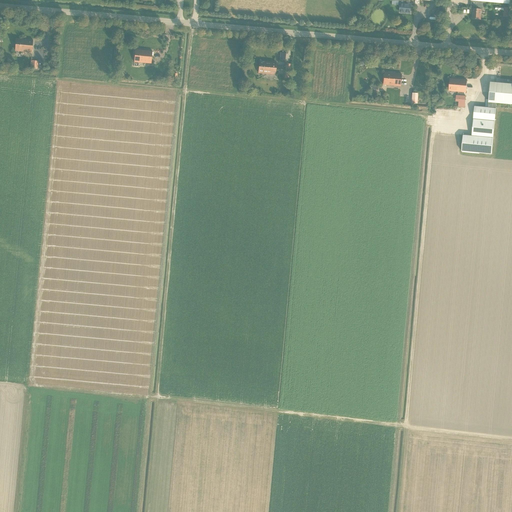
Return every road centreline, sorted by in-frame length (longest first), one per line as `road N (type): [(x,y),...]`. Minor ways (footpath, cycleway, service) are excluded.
road 1 (track): [(103,392),(406,425),(432,131),(469,110),(488,52)]
road 2 (unclassified): [(511,54),(0,6)]
road 3 (track): [(157,397),(191,23)]
